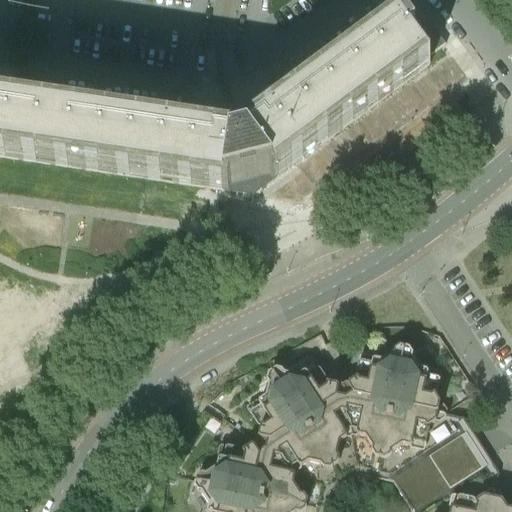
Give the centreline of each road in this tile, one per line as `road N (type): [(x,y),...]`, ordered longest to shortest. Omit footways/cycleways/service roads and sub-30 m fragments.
road 1 (residential): [(53,511),(118,418),(170,371),(407,249)]
road 2 (residential): [(511,411),(407,249)]
road 3 (residential): [(407,249),(511,159)]
